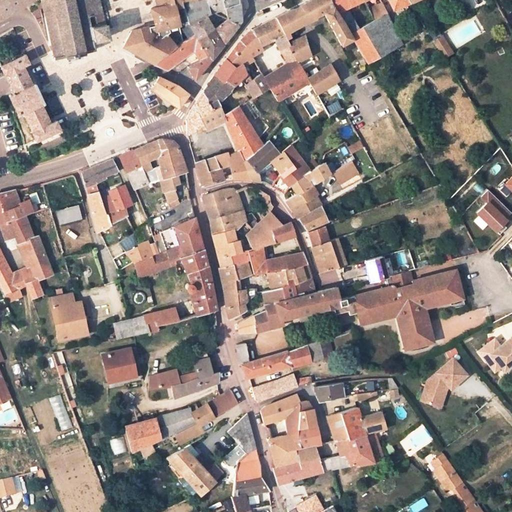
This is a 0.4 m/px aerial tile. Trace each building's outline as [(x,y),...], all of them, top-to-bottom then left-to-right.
[(0,0),(0,11),(3,17),(23,6),(20,0),(0,0)] [(41,0),(54,59),(64,57),(64,58),(67,58),(67,57),(83,53),(83,54),(85,54),(85,52),(95,50),(93,40),(108,37),(98,0),(41,0)] [(132,30),(124,46),(147,59),(162,48),(166,54),(177,46),(182,42),(176,27),(188,22),(181,1),(184,0),(160,0),(162,3),(165,12),(153,16),(155,23),(132,30)] [(189,24),(205,14),(211,12),(226,19),(237,24),(240,20),(239,2),(238,0),(184,0),(181,1),(188,22),(189,24)] [(299,7),(274,18),(283,35),(285,37),(288,35),(288,31),(323,12),(341,45),(352,39),(349,34),(328,0),(309,0),(300,5),(299,7)] [(345,9),(363,0),(328,0),(349,34),(357,29),(345,9)] [(388,0),(393,9),(409,3),(407,0),(388,0)] [(162,3),(149,7),(153,16),(165,12),(162,3)] [(382,4),(368,9),(373,20),(386,14),(386,13),(382,4)] [(189,24),(194,34),(198,40),(208,55),(210,59),(222,44),(213,30),(217,26),(215,23),(211,25),(205,14),(189,24)] [(352,39),(362,55),(367,63),(402,45),(386,14),(373,20),(357,29),(349,34),(352,39)] [(273,39),(283,35),(274,18),(254,27),(251,31),(260,46),(273,39)] [(222,22),(233,30),(237,24),(226,19),(222,22)] [(233,30),(222,22),(217,26),(213,30),(222,44),(233,30)] [(262,49),(260,46),(251,31),(250,29),(240,40),(225,59),(234,66),(242,63),(243,66),(253,59),(252,56),(262,49)] [(208,55),(198,40),(194,34),(182,42),(177,46),(166,54),(164,56),(155,62),(154,63),(166,69),(193,50),(200,60),(208,55)] [(309,81),(307,78),(298,61),(288,43),(285,37),(283,35),(273,39),(286,63),(263,77),(269,88),(277,101),(309,81)] [(303,35),(288,43),(298,61),(310,55),(303,35)] [(442,38),(434,43),(444,59),(452,54),(442,38)] [(166,54),(162,48),(147,59),(155,62),(164,56),(166,54)] [(337,61),(331,50),(323,53),(329,65),(337,61)] [(50,123),(48,119),(46,114),(43,110),(40,104),(43,102),(37,90),(36,89),(34,83),(31,84),(29,79),(26,74),(24,69),(22,65),(28,62),(24,55),(0,65),(0,66),(13,93),(9,95),(10,97),(11,98),(11,99),(12,101),(13,102),(13,104),(14,106),(15,107),(18,114),(23,112),(35,140),(60,129),(59,127),(55,120),(50,123)] [(200,60),(188,67),(194,78),(210,59),(208,55),(200,60)] [(246,73),(243,66),(242,63),(234,66),(225,59),(214,75),(222,82),(224,80),(233,86),(246,73)] [(329,65),(332,71),(342,66),(339,60),(337,61),(329,65)] [(329,65),(307,78),(309,81),(316,93),(337,80),(332,71),(329,65)] [(269,88),(263,77),(261,73),(251,80),(260,94),(269,88)] [(224,80),(222,82),(214,75),(201,94),(212,111),(219,107),(218,103),(228,92),(233,86),(224,80)] [(148,93),(177,111),(187,94),(179,86),(158,76),(148,93)] [(251,80),(250,81),(244,85),(253,98),(260,94),(251,80)] [(238,106),(223,115),(219,107),(212,111),(201,94),(189,113),(187,119),(187,134),(204,125),(206,129),(224,121),(238,152),(242,162),(246,160),(258,151),(262,146),(257,139),(268,127),(250,100),(239,107),(238,106)] [(28,164),(30,171),(45,165),(44,162),(35,140),(24,144),(25,151),(28,164)] [(172,141),(160,140),(156,141),(160,156),(155,158),(161,179),(159,180),(162,190),(173,188),(172,185),(178,182),(176,174),(185,170),(177,147),(172,141)] [(156,141),(132,151),(147,183),(159,180),(161,179),(155,158),(160,156),(156,141)] [(276,152),(266,141),(262,146),(258,151),(246,160),(258,176),(270,167),(266,161),(276,152)] [(290,184),(291,183),(292,181),(311,169),(309,166),(306,168),(290,145),(279,152),(280,154),(270,162),(274,167),(279,173),(279,172),(290,184)] [(19,152),(21,165),(28,164),(25,151),(19,152)] [(132,151),(120,155),(133,187),(147,183),(132,151)] [(227,153),(214,157),(218,167),(220,167),(229,164),(232,177),(250,179),(242,162),(238,152),(228,156),(227,153)] [(207,169),(218,167),(214,157),(205,159),(207,169)] [(82,171),(87,194),(97,191),(94,182),(105,178),(104,176),(116,171),(111,159),(82,171)] [(207,169),(205,159),(198,161),(194,162),(196,171),(201,185),(223,179),(220,167),(218,167),(207,169)] [(326,169),(328,175),(332,173),(346,164),(344,159),(326,169)] [(259,182),(258,176),(246,160),(242,162),(250,179),(253,179),(256,180),(259,182)] [(326,169),(322,162),(311,169),(292,181),(291,183),(298,194),(312,185),(328,175),(326,169)] [(332,173),(334,194),(355,183),(346,164),(332,173)] [(271,187),(277,175),(279,173),(274,167),(264,184),(271,187)] [(277,175),(288,187),(290,184),(279,172),(279,173),(277,175)] [(108,190),(109,194),(124,188),(122,184),(108,190)] [(317,194),(312,185),(298,194),(287,201),(286,201),(292,210),(315,195),(317,194)] [(128,198),(124,188),(109,194),(110,195),(100,199),(105,213),(106,213),(110,224),(126,216),(123,206),(121,201),(128,198)] [(162,190),(169,209),(179,203),(173,188),(162,190)] [(212,235),(232,230),(237,229),(246,222),(244,215),(236,190),(234,188),(231,188),(201,196),(204,204),(209,220),(210,226),(212,235)] [(263,200),(269,197),(268,195),(267,194),(266,192),(261,190),(256,188),(263,200)] [(487,202),(477,213),(500,234),(507,227),(503,223),(507,219),(505,218),(511,211),(488,189),(481,196),(487,202)] [(13,190),(1,192),(9,219),(23,214),(19,205),(13,190)] [(105,213),(100,199),(100,198),(98,192),(97,191),(87,194),(97,230),(98,230),(110,224),(106,213),(105,213)] [(9,219),(1,192),(0,192),(0,225),(4,240),(15,237),(18,236),(19,238),(20,241),(21,243),(22,246),(30,265),(36,280),(51,274),(36,236),(32,238),(23,214),(9,219)] [(315,195),(292,210),(297,218),(319,206),(318,203),(315,195)] [(269,197),(263,200),(270,213),(272,207),(269,202),(269,197)] [(123,206),(130,204),(128,198),(121,201),(123,206)] [(31,201),(19,205),(23,214),(35,210),(31,201)] [(57,212),(60,222),(79,217),(76,206),(57,212)] [(319,206),(297,218),(305,229),(326,221),(319,206)] [(154,242),(157,252),(165,249),(179,243),(182,255),(201,248),(193,213),(189,215),(190,218),(159,232),(161,238),(154,241),(154,242)] [(252,250),(261,246),(273,242),(270,231),(282,226),(270,213),(258,223),(254,220),(249,225),(252,229),(245,236),(252,250)] [(459,228),(463,226),(460,219),(455,221),(459,228)] [(273,242),(294,235),(289,222),(282,226),(270,231),(273,242)] [(308,231),(312,246),(327,241),(323,226),(308,231)] [(220,267),(232,264),(243,261),(241,252),(238,239),(237,240),(236,236),(234,236),(232,230),(212,235),(214,244),(220,267)] [(344,264),(335,238),(327,241),(312,246),(310,246),(318,272),(337,267),(337,266),(344,264)] [(469,249),(474,247),(471,240),(465,243),(469,249)] [(125,251),(133,262),(150,255),(157,252),(154,242),(147,245),(148,248),(141,250),(139,245),(125,251)] [(174,258),(179,257),(182,255),(179,243),(165,249),(170,264),(175,262),(174,258)] [(284,256),(300,253),(298,245),(282,249),(284,256)] [(263,260),(261,246),(252,250),(246,251),(249,260),(252,273),(256,273),(267,272),(281,270),(289,268),(304,264),(300,253),(284,256),(263,260)] [(201,248),(182,255),(179,257),(185,271),(205,264),(203,255),(201,248)] [(165,249),(157,252),(150,255),(155,270),(170,264),(165,249)] [(17,288),(10,274),(0,253),(0,288),(2,294),(5,293),(15,289),(17,288)] [(133,262),(137,275),(143,274),(149,273),(155,270),(150,255),(133,262)] [(368,280),(369,281),(386,277),(381,256),(364,261),(368,280)] [(250,274),(247,260),(243,261),(232,264),(236,279),(242,277),(250,274)] [(414,263),(416,269),(428,266),(426,260),(414,263)] [(185,271),(189,282),(191,283),(192,284),(193,286),(193,288),(192,290),(191,290),(193,297),(190,299),(195,315),(215,309),(210,283),(207,270),(205,264),(185,271)] [(244,289),(236,289),(235,282),(234,279),(236,279),(232,264),(220,267),(218,268),(222,282),(226,310),(229,319),(245,310),(243,304),(247,300),(244,289)] [(293,283),(310,278),(304,264),(289,268),(292,277),(293,283)] [(36,280),(30,265),(10,274),(17,288),(25,284),(36,280)] [(283,280),(292,277),(289,268),(281,270),(283,280)] [(270,289),(285,285),(283,280),(281,270),(267,272),(270,289)] [(453,283),(457,282),(454,270),(411,282),(408,271),(386,277),(388,286),(339,299),(338,308),(339,313),(346,311),(347,315),(356,312),(359,325),(391,316),(390,312),(395,311),(396,315),(400,331),(405,330),(406,335),(402,336),(402,338),(405,349),(433,341),(429,329),(425,330),(424,325),(428,324),(424,308),(423,305),(427,304),(428,307),(447,302),(457,299),(453,283)] [(254,311),(255,313),(253,315),(255,330),(274,325),(274,322),(315,312),(319,311),(322,320),(327,319),(326,317),(325,312),(338,308),(339,299),(335,288),(320,292),(315,293),(314,289),(310,278),(293,283),(292,277),(283,280),(285,285),(270,289),(259,292),(263,306),(263,307),(260,309),(257,310),(254,311)] [(36,280),(25,284),(30,298),(42,293),(36,280)] [(191,283),(189,282),(187,283),(186,284),(185,285),(184,287),(185,289),(187,292),(191,290),(192,290),(193,288),(193,286),(192,284),(191,283)] [(457,299),(462,298),(457,282),(453,283),(457,299)] [(9,302),(19,297),(15,289),(5,293),(9,302)] [(73,302),(70,292),(49,296),(58,339),(86,333),(79,301),(73,302)] [(447,302),(450,312),(464,307),(462,298),(457,299),(447,302)] [(157,325),(158,327),(178,321),(174,307),(143,315),(145,323),(153,321),(154,326),(157,325)] [(325,312),(326,317),(339,313),(338,308),(325,312)] [(134,334),(148,332),(145,323),(143,315),(129,319),(134,334)] [(255,330),(253,315),(237,324),(238,328),(239,331),(242,331),(255,330)] [(115,322),(118,338),(134,334),(129,319),(115,322)] [(154,326),(153,321),(145,323),(148,332),(158,329),(158,327),(157,325),(154,326)] [(336,346),(333,335),(285,351),(288,365),(331,353),(329,348),(336,346)] [(511,336),(499,346),(494,339),(479,351),(485,359),(491,354),(500,367),(504,371),(511,364),(511,336)] [(249,361),(244,342),(236,344),(237,353),(240,363),(249,361)] [(135,375),(129,348),(101,354),(108,382),(135,375)] [(244,376),(245,377),(288,365),(285,351),(249,361),(240,363),(244,376)] [(173,397),(216,382),(217,372),(213,359),(209,360),(207,352),(191,356),(193,365),(195,377),(170,385),(173,397)] [(485,359),(495,371),(500,367),(491,354),(485,359)] [(449,388),(466,374),(451,358),(427,380),(420,400),(432,404),(435,398),(442,400),(445,389),(444,387),(446,385),(449,388)] [(148,375),(144,387),(170,385),(195,377),(193,365),(148,375)] [(0,402),(11,398),(0,372),(0,402)] [(277,380),(280,391),(296,385),(294,380),(292,374),(277,380)] [(299,384),(305,383),(311,382),(309,377),(294,380),(296,385),(299,384)] [(386,378),(388,389),(398,388),(391,378),(386,378)] [(254,399),(257,400),(280,391),(277,380),(251,388),(254,399)] [(318,401),(321,401),(343,397),(341,382),(313,386),(313,392),(315,397),(318,401)] [(206,403),(205,403),(212,417),(237,403),(230,390),(206,403)] [(299,402),(297,397),(295,394),(265,405),(259,409),(263,423),(284,417),(298,412),(299,402)] [(435,398),(432,404),(440,407),(442,400),(435,398)] [(310,409),(306,400),(302,401),(299,402),(298,412),(297,432),(296,449),(314,444),(318,443),(311,409),(310,409)] [(212,417),(205,403),(202,406),(190,412),(196,421),(179,429),(183,439),(199,431),(198,425),(212,417)] [(331,441),(334,440),(366,435),(365,433),(372,431),(384,428),(380,412),(360,417),(357,407),(325,416),(332,436),(330,437),(331,441)] [(169,434),(179,429),(196,421),(190,412),(189,408),(163,414),(169,434)] [(298,412),(284,417),(287,434),(297,432),(298,412)] [(245,452),(254,447),(249,428),(246,413),(226,431),(237,444),(245,452)] [(131,452),(139,448),(149,444),(169,434),(163,414),(124,425),(125,430),(131,452)] [(374,438),(372,431),(365,433),(366,435),(334,440),(338,454),(328,457),(330,468),(330,469),(348,464),(373,462),(382,459),(374,438)] [(267,440),(274,468),(299,462),(296,449),(297,432),(287,434),(268,438),(267,440)] [(149,444),(139,448),(147,462),(156,457),(149,444)] [(224,472),(236,461),(245,452),(237,444),(216,464),(224,472)] [(296,449),(299,462),(318,457),(314,444),(296,449)] [(189,445),(184,448),(193,458),(198,455),(189,445)] [(193,458),(184,448),(166,457),(199,494),(213,481),(193,458)] [(482,511),(442,453),(436,457),(440,463),(434,468),(433,469),(447,490),(451,487),(454,492),(451,494),(459,506),(458,507),(461,511),(482,511)] [(236,461),(233,481),(260,477),(259,466),(257,457),(236,461)] [(322,470),(330,468),(328,457),(319,459),(318,457),(299,462),(274,468),(272,469),(276,484),(278,484),(322,471),(322,470)] [(440,463),(436,457),(430,462),(434,468),(440,463)] [(16,477),(10,479),(14,494),(21,492),(16,477)] [(264,484),(260,477),(233,481),(231,496),(230,497),(234,511),(249,511),(244,494),(246,493),(258,492),(268,490),(264,484)] [(10,479),(2,481),(6,496),(14,494),(10,479)] [(315,497),(287,511),(321,511),(322,511),(315,497)]
